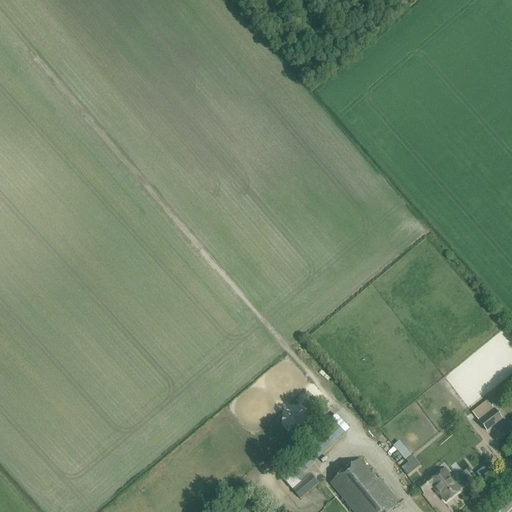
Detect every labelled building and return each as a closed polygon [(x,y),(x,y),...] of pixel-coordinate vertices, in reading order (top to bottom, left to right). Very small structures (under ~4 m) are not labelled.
[(478,421),(487,432),(502,420),(494,409),(478,421)] [(462,440),(448,449),(453,457),(467,447),(462,440)] [(401,469),(407,476),(419,466),(411,457),(406,461),(408,463),(401,469)] [(390,511),(398,506),(360,460),(330,484),(353,511),(390,511)] [(300,499),(318,484),(307,470),(301,464),(293,472),(284,480),(292,490),(300,499)] [(491,475),(495,471),(489,465),(478,474),(483,481),(491,475)] [(434,481),(430,476),(423,467),(417,472),(424,480),(417,486),(424,494),(433,487),(439,494),(446,503),(459,492),(451,482),(453,480),(445,470),(439,474),(441,476),(434,481)]
